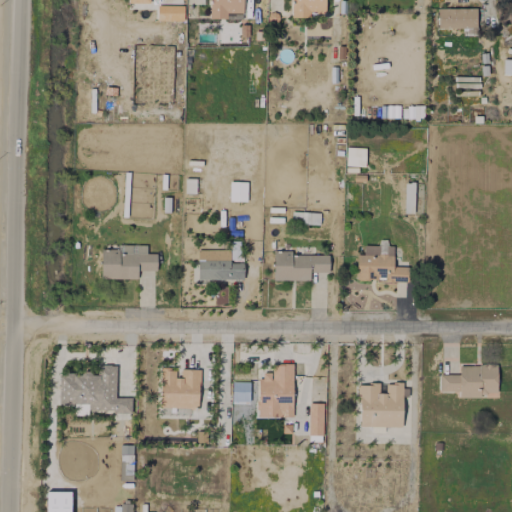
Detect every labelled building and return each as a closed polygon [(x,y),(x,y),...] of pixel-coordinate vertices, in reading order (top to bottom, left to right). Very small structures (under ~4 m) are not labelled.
[(209,0),(209,18),(242,19),(241,0),(209,0)] [(291,0),(291,17),(309,17),(309,13),(325,12),(325,0),(291,0)] [(183,21),(183,5),(157,5),(156,20),(183,21)] [(475,8),(437,9),(437,28),(476,27),(475,8)] [(511,74),(511,59),(503,59),(502,74),(511,74)] [(155,270),(156,254),(146,253),(146,245),(116,244),(116,249),(100,249),(100,278),(137,279),(137,270),(155,270)] [(363,245),(363,255),(356,254),(355,279),(385,280),(385,281),(406,281),(406,266),(392,266),(393,245),(363,245)] [(328,272),(328,255),(290,254),(290,251),(273,251),(272,280),(308,280),(308,272),(328,272)] [(242,261),(197,260),(197,279),(242,279),(242,261)] [(257,416),(291,417),(293,364),(271,363),(271,372),(258,372),(257,416)] [(58,405),(86,405),(86,411),(130,411),(131,398),(114,398),(115,365),(97,365),(97,373),(58,373),(58,405)] [(439,374),(439,391),(458,391),(458,395),(496,395),(496,365),(458,365),(458,374),(439,374)] [(198,369),(180,368),(180,377),(175,377),(175,368),(160,368),(159,406),(197,407),(198,369)] [(401,383),(385,383),(385,393),(378,392),(378,384),(358,383),(358,426),(401,426),(401,383)] [(323,403),(308,402),(307,435),(322,435),(323,403)]
